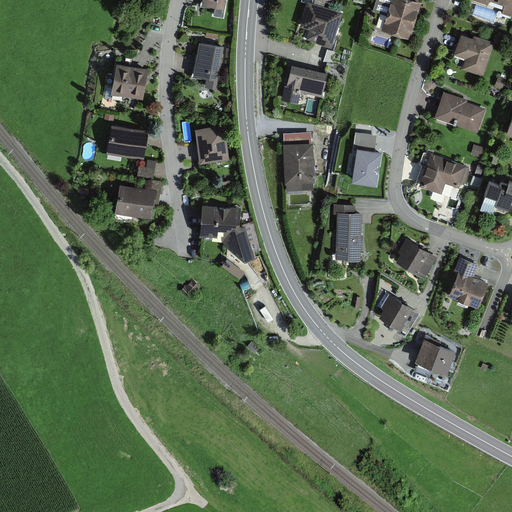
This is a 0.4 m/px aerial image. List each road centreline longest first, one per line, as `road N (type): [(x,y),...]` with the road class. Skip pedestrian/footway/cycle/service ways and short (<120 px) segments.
road 1 (primary): [(250,0),(248,132),(266,221),(294,291),(361,367),(511,456)]
road 2 (unknown): [(53,228),(117,261),(192,344),(390,511)]
road 3 (track): [(0,155),(77,264),(122,396),(179,479),(173,499),(151,511)]
road 4 (residential): [(444,0),(411,96),(394,192),(417,222),(511,248)]
road 5 (residential): [(178,0),(166,101),(185,254)]
